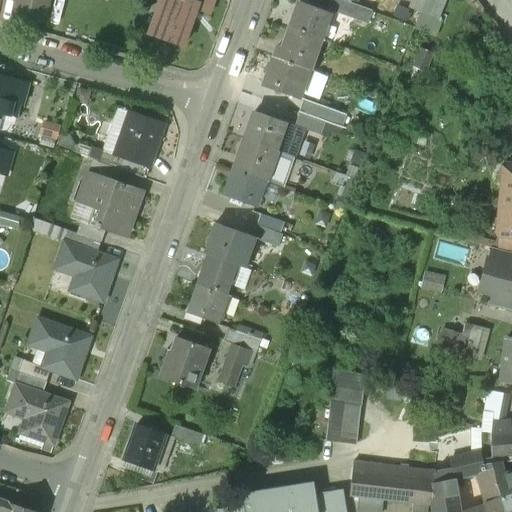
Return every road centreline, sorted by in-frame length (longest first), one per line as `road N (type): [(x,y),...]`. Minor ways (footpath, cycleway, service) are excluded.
road 1 (residential): [(75,491),(212,104)]
road 2 (residential): [(212,104),(0,44)]
